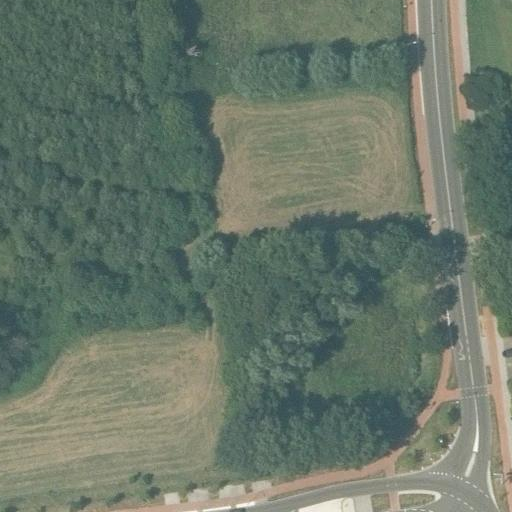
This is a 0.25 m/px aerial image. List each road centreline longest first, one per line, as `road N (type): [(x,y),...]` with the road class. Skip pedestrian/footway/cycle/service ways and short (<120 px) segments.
road 1 (tertiary): [(460,488),(477,426),(431,0)]
road 2 (tertiary): [(460,488),(358,488),(299,511)]
